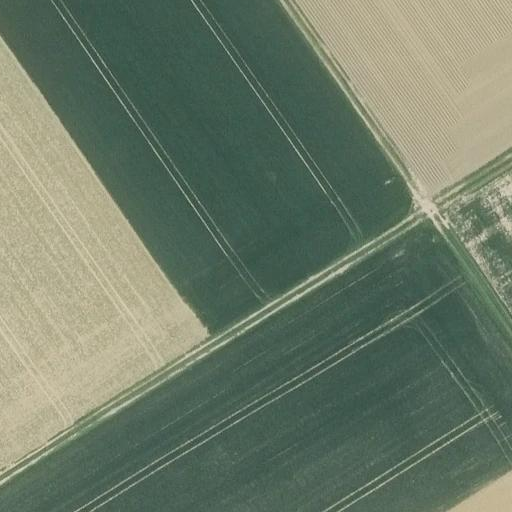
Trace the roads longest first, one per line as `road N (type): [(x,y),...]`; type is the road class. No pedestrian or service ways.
road 1 (track): [(511,163),(0,483)]
road 2 (track): [(285,0),(430,214)]
road 3 (track): [(511,324),(435,211)]
